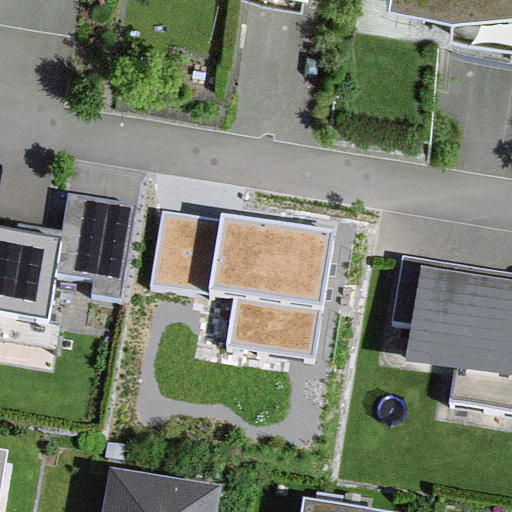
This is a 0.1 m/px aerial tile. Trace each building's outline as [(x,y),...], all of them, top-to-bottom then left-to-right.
[(511,0),(392,0),(392,2),(457,11),(454,32),(511,39),(511,0)] [(58,237),(0,227),(0,309),(46,316),(53,275),(94,282),(92,298),(126,303),(142,200),(66,188),(58,237)] [(315,361),(332,231),(163,209),(152,287),(234,298),(227,349),(315,361)] [(511,288),(401,270),(389,339),(422,344),(417,377),(511,392),(511,288)] [(0,511),(1,511),(8,468),(0,466),(0,511)] [(221,511),(222,509),(120,493),(116,511),(221,511)]
